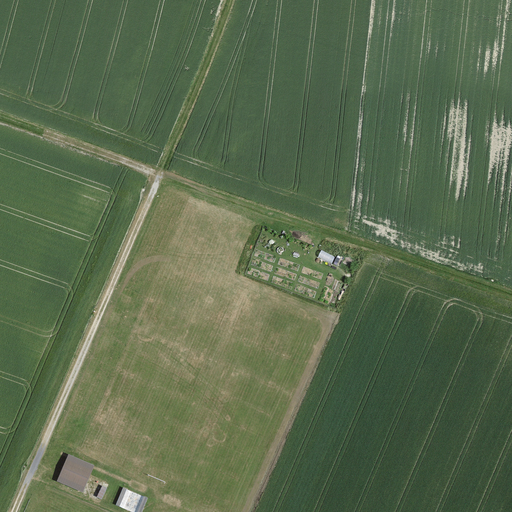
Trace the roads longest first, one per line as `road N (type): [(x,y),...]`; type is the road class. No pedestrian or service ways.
road 1 (track): [(13,511),(228,0)]
road 2 (track): [(511,292),(0,118)]
